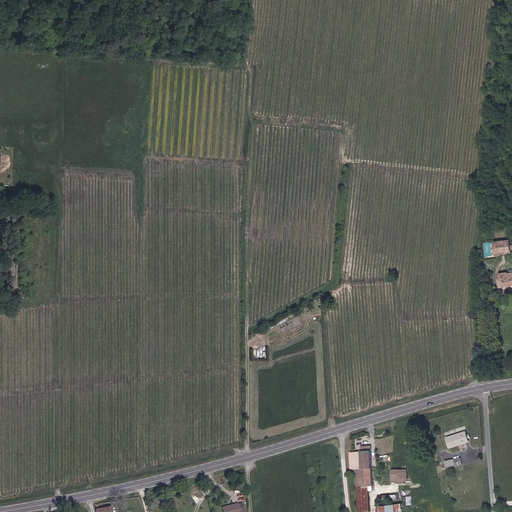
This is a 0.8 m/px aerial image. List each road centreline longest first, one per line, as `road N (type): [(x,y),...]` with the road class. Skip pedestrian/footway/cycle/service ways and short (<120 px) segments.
road 1 (secondary): [(485,389),(172,482),(0,510)]
road 2 (unclassified): [(496,511),(485,389)]
